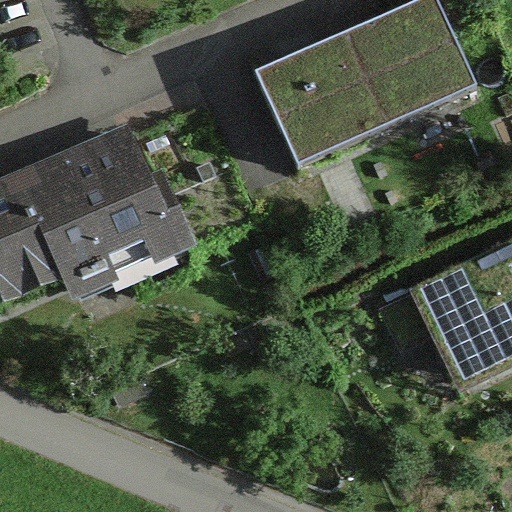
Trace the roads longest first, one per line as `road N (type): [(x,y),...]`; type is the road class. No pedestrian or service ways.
road 1 (residential): [(0,138),(323,0)]
road 2 (residential): [(238,511),(0,412)]
